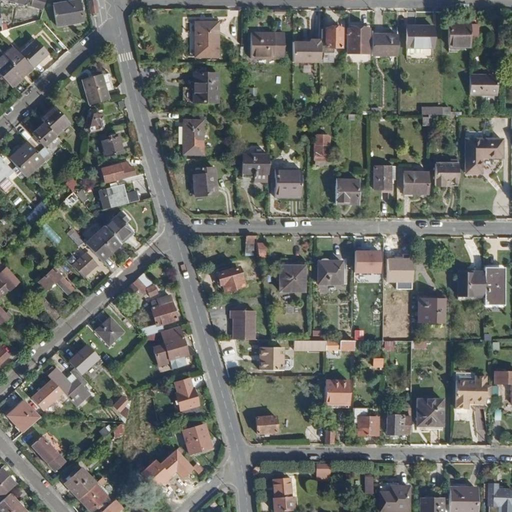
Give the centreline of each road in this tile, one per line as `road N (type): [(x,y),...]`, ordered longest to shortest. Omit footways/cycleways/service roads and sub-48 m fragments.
road 1 (residential): [(511,229),(174,228)]
road 2 (residential): [(511,456),(239,456)]
road 3 (residential): [(174,228),(0,392)]
road 4 (secondary): [(239,456),(174,228)]
road 5 (secondary): [(174,228),(117,20)]
road 6 (residential): [(95,40),(0,127)]
road 7 (residential): [(511,0),(384,0)]
